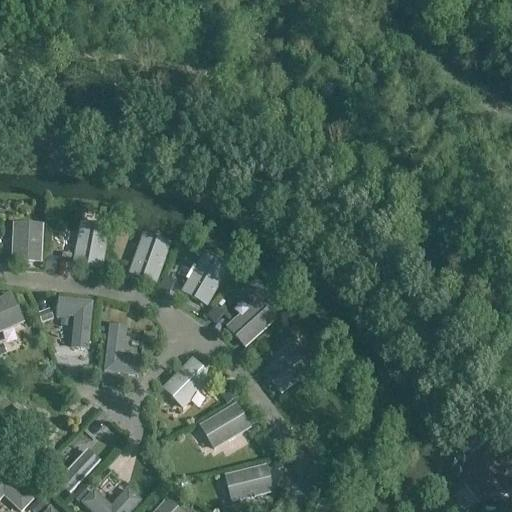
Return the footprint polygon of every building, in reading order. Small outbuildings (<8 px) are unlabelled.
[(109,228),(79,223),(71,264),(100,270),(109,228)] [(41,225),(13,224),(10,262),(39,264),(41,225)] [(170,246),(141,236),(128,274),(154,285),(170,246)] [(56,272),(57,258),(45,257),(44,271),(56,272)] [(116,276),(118,262),(106,260),(104,274),(116,276)] [(225,272),(203,260),(184,293),(206,306),(225,272)] [(165,277),(161,285),(158,289),(159,289),(168,295),(175,283),(165,277)] [(231,320),(261,298),(254,289),(224,310),(231,320)] [(0,299),(0,333),(23,323),(11,294),(0,299)] [(92,303),(57,300),(56,320),(69,321),(69,319),(73,319),(71,350),(88,351),(92,303)] [(245,349),(275,321),(257,302),(228,329),(245,349)] [(206,317),(215,324),(224,314),(215,306),(206,317)] [(52,319),(49,311),(38,315),(41,323),(52,319)] [(103,375),(138,379),(140,357),(127,357),(127,359),(124,359),(126,328),(108,327),(103,375)] [(262,356),(254,347),(244,356),(251,365),(262,356)] [(314,371),(298,348),(265,373),(279,395),(314,371)] [(182,409),(212,381),(190,360),(162,390),(182,409)] [(102,388),(112,389),(112,377),(103,377),(102,388)] [(232,389),(220,396),(226,406),(237,398),(232,389)] [(213,451),(249,428),(236,406),(199,428),(213,451)] [(49,435),(22,409),(0,431),(27,458),(49,435)] [(273,447),(264,449),(266,460),(278,458),(277,447),(273,447)] [(86,451),(55,483),(67,495),(98,463),(86,451)] [(272,461),(272,463),(274,472),(289,469),(286,459),(286,458),(272,461)] [(266,468),(224,477),(230,503),(271,494),(266,468)] [(20,511),(31,501),(2,473),(0,475),(0,498),(3,496),(18,511),(20,511)] [(128,511),(138,502),(126,491),(109,509),(92,492),(81,504),(88,511),(128,511)] [(4,499),(0,503),(0,511),(4,511),(11,505),(4,499)] [(29,510),(31,511),(39,511),(46,505),(39,499),(29,510)] [(178,511),(167,501),(156,511),(178,511)]
